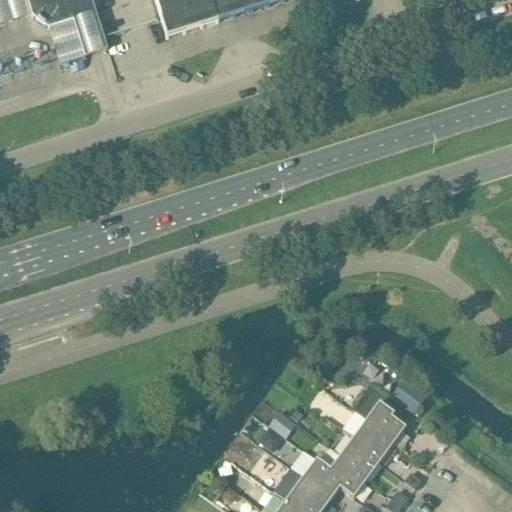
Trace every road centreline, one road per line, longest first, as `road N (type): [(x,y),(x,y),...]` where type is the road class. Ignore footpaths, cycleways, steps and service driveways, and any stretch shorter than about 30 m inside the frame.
road 1 (unclassified): [(0,375),(363,263),(432,274),(511,341)]
road 2 (primary): [(0,323),(511,161)]
road 3 (primary): [(511,105),(0,265)]
road 4 (unclassified): [(0,166),(511,8)]
